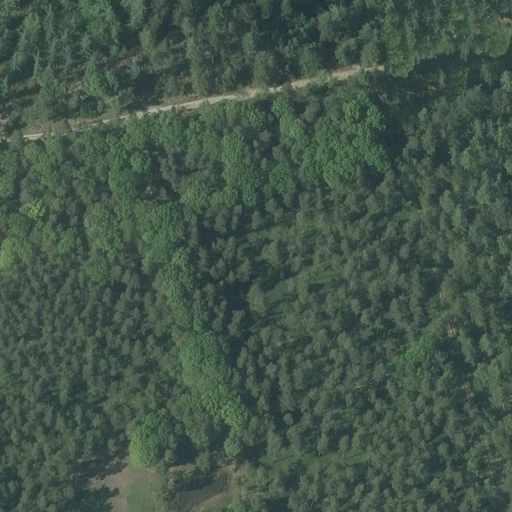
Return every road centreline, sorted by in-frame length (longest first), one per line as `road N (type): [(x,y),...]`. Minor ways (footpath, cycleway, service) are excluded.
road 1 (track): [(0,140),(511,42)]
road 2 (track): [(378,70),(500,511)]
